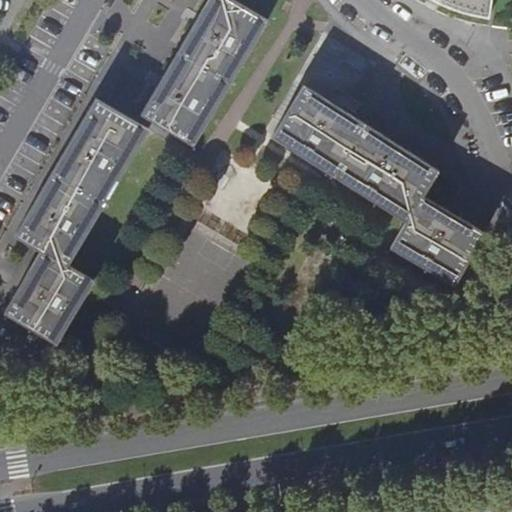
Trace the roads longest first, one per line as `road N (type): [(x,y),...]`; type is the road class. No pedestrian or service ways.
road 1 (primary): [(511,381),(0,465)]
road 2 (primary): [(26,511),(511,429)]
road 3 (residential): [(511,189),(457,81),(352,0)]
